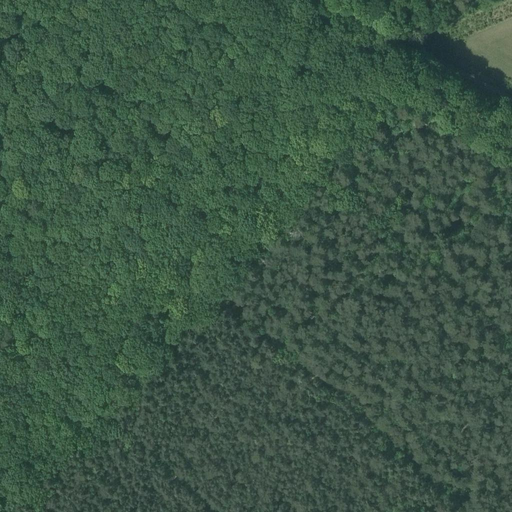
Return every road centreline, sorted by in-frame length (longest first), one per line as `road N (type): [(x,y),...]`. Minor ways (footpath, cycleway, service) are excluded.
road 1 (track): [(511,141),(232,0)]
road 2 (unknown): [(299,0),(343,22),(381,23),(511,88)]
